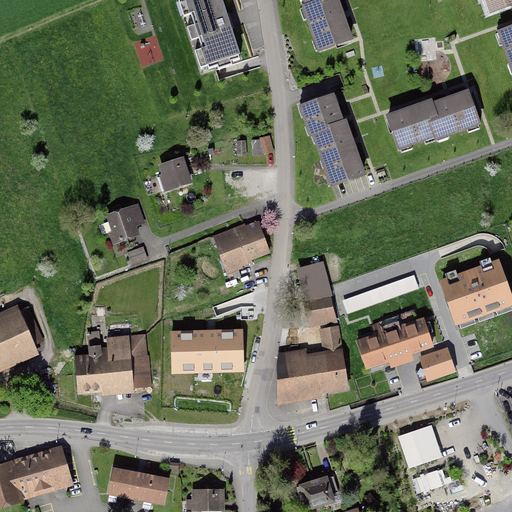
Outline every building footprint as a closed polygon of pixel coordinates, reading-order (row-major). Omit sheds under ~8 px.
[(243,60),(223,0),(176,0),(200,73),(243,60)] [(304,0),(307,7),(304,8),(319,51),(349,41),(341,19),(338,20),(337,17),(336,15),(339,14),(334,0),(304,0)] [(511,0),(485,0),(490,13),(511,5),(511,0)] [(511,67),(511,28),(500,33),(511,67)] [(431,107),(430,104),(408,111),(409,114),(407,115),(404,116),(403,113),(388,119),(398,148),(434,136),(435,139),(477,124),(467,94),(451,100),(452,103),(449,104),(447,104),(446,102),(431,107)] [(311,136),(314,135),(332,186),(361,175),(350,145),(348,146),(347,143),(346,141),(349,140),(343,123),(337,125),(336,122),(335,120),(338,119),(331,98),(301,108),(311,136)] [(263,155),(271,153),(268,139),(260,142),(263,155)] [(252,156),(260,156),(259,141),(251,142),(252,156)] [(237,157),(245,156),(244,142),(236,142),(237,157)] [(169,189),(188,183),(181,160),(160,167),(163,176),(165,176),(169,189)] [(130,228),(142,224),(136,207),(107,216),(113,232),(115,231),(119,241),(133,237),(130,228)] [(219,229),(237,222),(236,217),(217,225),(219,229)] [(235,263),(266,252),(256,223),(245,228),(244,225),(213,237),(226,275),(238,271),(235,263)] [(145,259),(141,248),(127,253),(131,265),(145,259)] [(496,263),(443,281),(456,319),(510,301),(496,263)] [(322,272),(302,278),(308,301),(302,302),(307,327),(334,323),(329,297),(322,272)] [(19,312),(16,306),(0,313),(0,361),(34,346),(42,342),(26,309),(19,312)] [(357,345),(365,367),(431,345),(423,323),(422,319),(416,321),(413,311),(412,311),(410,306),(383,314),(385,322),(371,327),(375,339),(357,345)] [(337,327),(320,330),(324,352),(326,351),(327,355),(305,358),(304,351),(281,355),(281,357),(277,357),(277,365),(277,395),(309,390),(310,393),(324,391),(346,388),(337,327)] [(131,389),(150,387),(147,357),(144,357),(142,337),(106,341),(107,352),(99,352),(97,333),(87,334),(90,362),(74,364),(77,391),(130,386),(131,389)] [(420,382),(453,371),(446,348),(421,357),(426,371),(418,374),(420,382)] [(401,435),(410,464),(439,455),(430,426),(401,435)] [(58,452),(18,463),(0,468),(0,504),(67,485),(58,452)] [(163,505),(168,480),(112,469),(108,494),(107,502),(115,503),(117,496),(143,501),(141,508),(150,510),(151,503),(163,505)] [(337,493),(332,477),(296,488),(300,500),(304,499),(307,509),(331,501),(330,495),(337,493)] [(193,511),(221,510),(221,491),(193,491),(193,501),(186,501),(186,510),(193,510),(193,511)]
